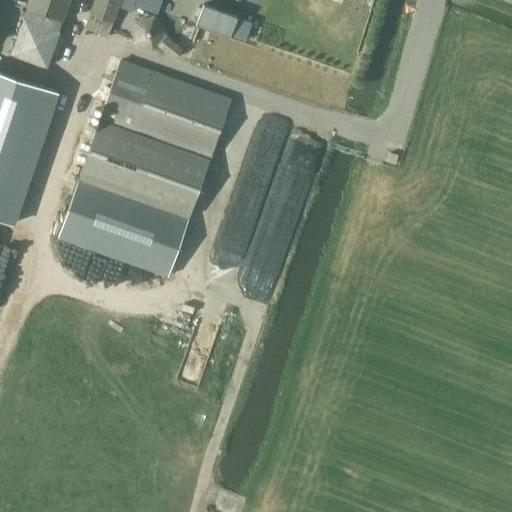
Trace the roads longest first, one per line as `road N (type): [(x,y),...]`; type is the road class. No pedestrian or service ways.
road 1 (track): [(378,139),(258,495),(244,509)]
road 2 (track): [(198,494),(336,125)]
